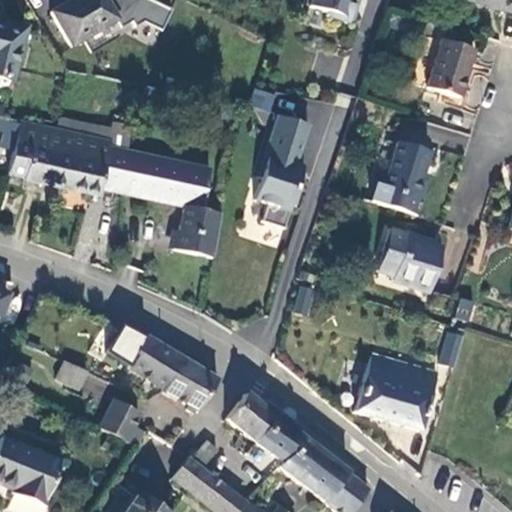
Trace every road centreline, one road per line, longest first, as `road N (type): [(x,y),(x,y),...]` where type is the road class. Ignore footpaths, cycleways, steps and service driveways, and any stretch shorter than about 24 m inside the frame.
road 1 (residential): [(375,0),(262,352),(247,372)]
road 2 (tertiary): [(0,258),(120,303),(247,372)]
road 3 (tertiary): [(247,372),(420,511)]
